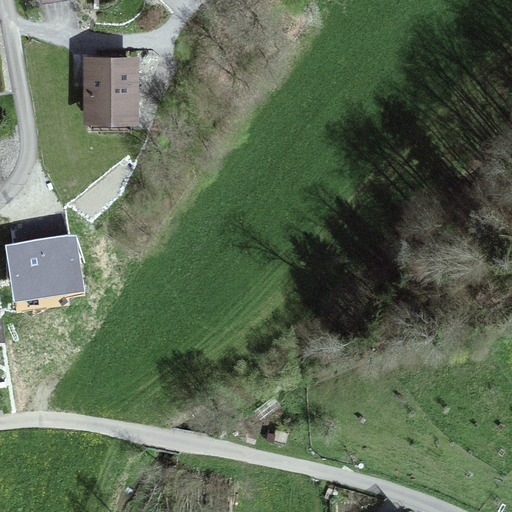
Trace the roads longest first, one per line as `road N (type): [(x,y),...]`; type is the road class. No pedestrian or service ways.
road 1 (unclassified): [(450,511),(366,482),(153,434),(65,420),(0,421)]
road 2 (residential): [(0,202),(26,161),(6,0)]
